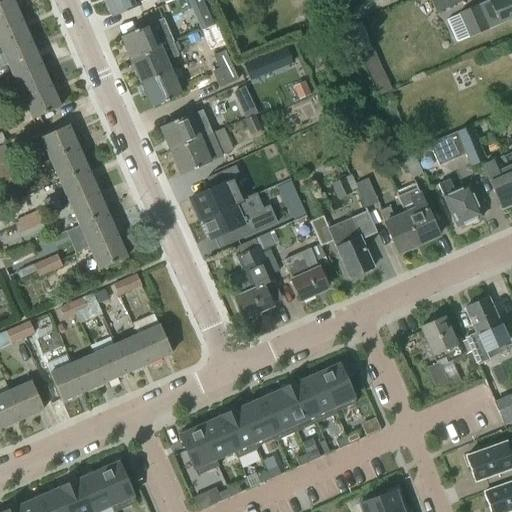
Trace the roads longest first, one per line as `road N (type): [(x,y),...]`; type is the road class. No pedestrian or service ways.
road 1 (residential): [(231,372),(68,0)]
road 2 (residential): [(358,314),(435,511)]
road 3 (residential): [(358,314),(511,246)]
road 4 (residential): [(0,471),(134,415)]
road 5 (residential): [(231,372),(358,314)]
